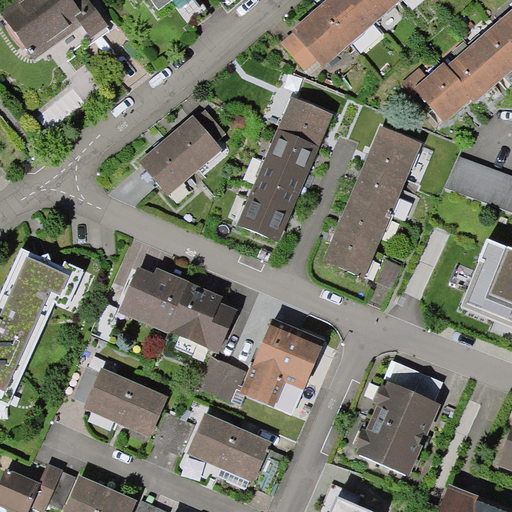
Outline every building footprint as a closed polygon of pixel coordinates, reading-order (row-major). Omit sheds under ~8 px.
[(84,2),(73,10),(65,0),(24,0),(0,18),(0,20),(29,59),(77,23),(89,40),(103,29),(84,2)] [(144,0),(155,14),(174,0),(144,0)] [(346,43),(370,23),(350,0),(332,0),(319,12),(346,43)] [(350,0),(370,23),(393,2),(391,0),(350,0)] [(322,64),(346,43),(319,12),(279,46),(301,71),(313,61),(318,67),(322,64)] [(511,51),(511,14),(494,31),(511,51)] [(495,82),(511,66),(511,51),(494,31),(469,53),(495,82)] [(470,104),(495,82),(469,53),(444,74),(466,100),(470,104)] [(417,74),(401,88),(410,99),(415,95),(440,123),(466,100),(444,74),(440,71),(426,83),(417,74)] [(289,105),(276,137),(311,151),(324,120),(289,105)] [(191,122),(165,145),(190,174),(216,151),(211,146),(223,136),(203,114),(192,123),(191,122)] [(276,137),(263,168),(298,183),(311,151),(276,137)] [(375,142),(362,173),(397,188),(410,157),(375,142)] [(165,145),(139,167),(164,196),(190,174),(165,145)] [(511,185),(453,164),(442,194),(511,219),(511,185)] [(263,168),(250,199),(285,214),(298,183),(263,168)] [(362,173),(348,205),(384,219),(397,188),(362,173)] [(250,199),(237,231),(272,245),(285,214),(250,199)] [(348,205),(335,236),(371,251),(384,219),(348,205)] [(335,236),(322,267),(357,282),(371,251),(335,236)] [(507,246),(487,238),(479,258),(480,259),(460,308),(511,327),(511,246),(507,245),(507,246)] [(49,266),(46,257),(37,261),(19,252),(0,294),(0,406),(6,409),(52,306),(63,311),(80,273),(62,265),(60,271),(49,266)] [(398,271),(382,265),(373,287),(388,293),(398,271)] [(119,312),(167,333),(186,289),(154,275),(151,282),(135,275),(119,312)] [(167,333),(215,354),(231,316),(215,309),(218,303),(186,289),(167,333)] [(284,382),(300,390),(316,352),(301,345),(303,338),(271,324),(252,369),(240,397),(271,411),(284,382)] [(440,385),(399,367),(390,363),(383,380),(391,384),(390,387),(431,405),(440,385)] [(71,401),(117,420),(130,389),(85,369),(71,401)] [(370,403),(379,406),(365,438),(357,434),(351,448),(359,451),(357,458),(403,478),(434,407),(431,405),(390,387),(388,386),(385,393),(376,389),(370,403)] [(117,420),(149,434),(162,403),(130,389),(117,420)] [(188,451),(220,465),(234,434),(202,420),(188,451)] [(511,425),(495,468),(511,474),(511,425)] [(220,465),(253,479),(266,448),(234,434),(220,465)] [(49,464),(40,483),(7,468),(0,484),(0,505),(14,511),(28,511),(31,507),(42,511),(43,511),(63,470),(49,464)] [(63,511),(96,511),(104,495),(77,483),(63,511)] [(438,511),(495,511),(446,493),(438,511)] [(96,511),(129,511),(132,506),(104,495),(96,511)] [(373,511),(337,496),(329,511),(373,511)]
